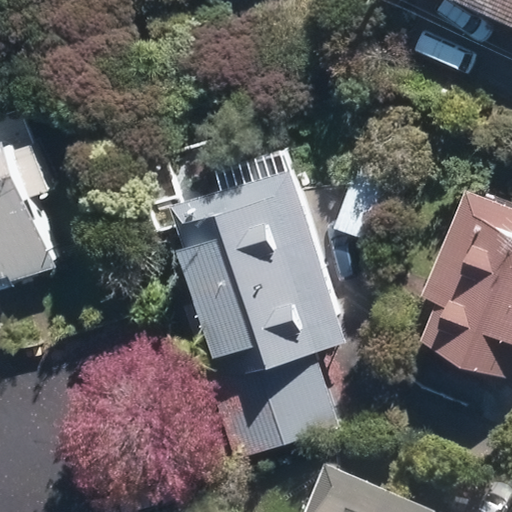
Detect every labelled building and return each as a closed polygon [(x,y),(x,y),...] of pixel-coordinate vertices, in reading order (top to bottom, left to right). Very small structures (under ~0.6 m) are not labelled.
[(511,0),(446,0),(511,29),(511,0)] [(0,284),(58,266),(13,125),(0,129),(0,284)] [(420,170),(371,152),(350,213),(398,230),(420,170)] [(280,173),(174,208),(189,252),(176,257),(193,309),(187,311),(236,457),(334,424),(309,351),(337,341),(280,173)] [(511,213),(464,197),(414,334),(511,369),(511,213)] [(400,511),(334,484),(321,511),(400,511)]
